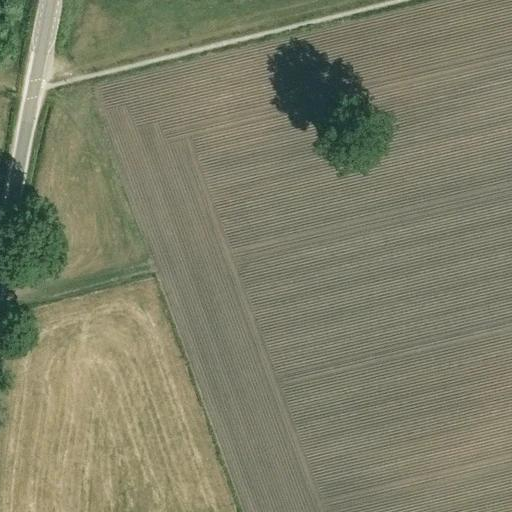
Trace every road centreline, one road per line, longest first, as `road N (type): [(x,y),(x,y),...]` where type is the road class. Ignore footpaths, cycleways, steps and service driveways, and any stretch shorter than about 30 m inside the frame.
road 1 (unclassified): [(0,296),(49,0)]
road 2 (track): [(320,0),(36,69)]
